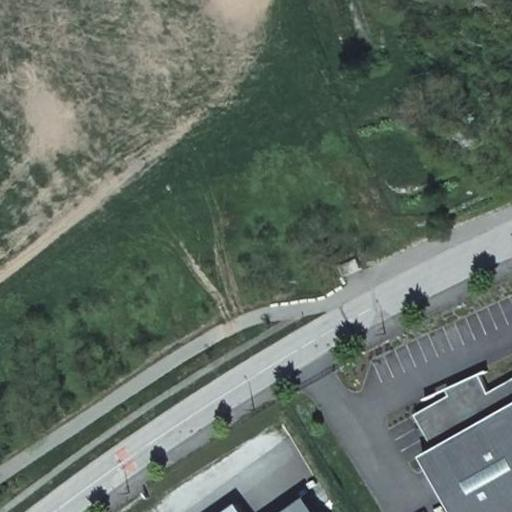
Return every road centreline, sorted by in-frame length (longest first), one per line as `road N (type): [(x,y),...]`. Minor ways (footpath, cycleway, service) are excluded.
road 1 (unclassified): [(57,511),(299,348),(511,237)]
road 2 (unknown): [(328,413),(507,315)]
road 3 (unknown): [(278,361),(328,413),(397,511)]
